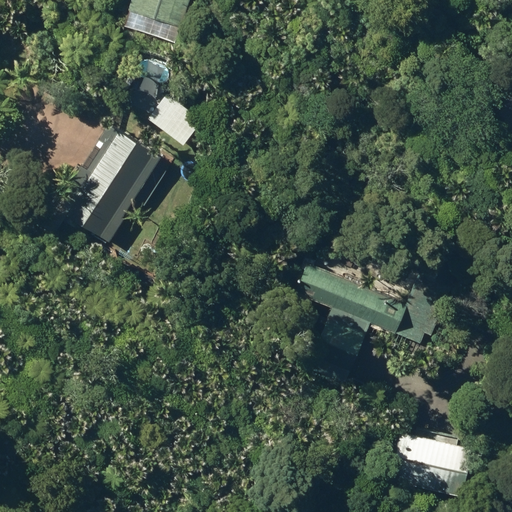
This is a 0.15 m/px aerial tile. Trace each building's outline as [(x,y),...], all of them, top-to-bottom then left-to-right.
[(136,0),(132,14),(184,31),(193,0),(136,0)] [(83,172),(57,210),(100,239),(155,157),(112,129),(102,143),(107,147),(88,176),(83,172)] [(309,367),(348,383),(373,322),(423,343),(428,331),(435,333),(469,249),(436,235),(409,302),(312,263),(300,292),(335,306),(309,367)] [(460,381),(422,376),(417,412),(455,417),(460,381)] [(393,477),(465,496),(478,447),(406,428),(393,477)]
